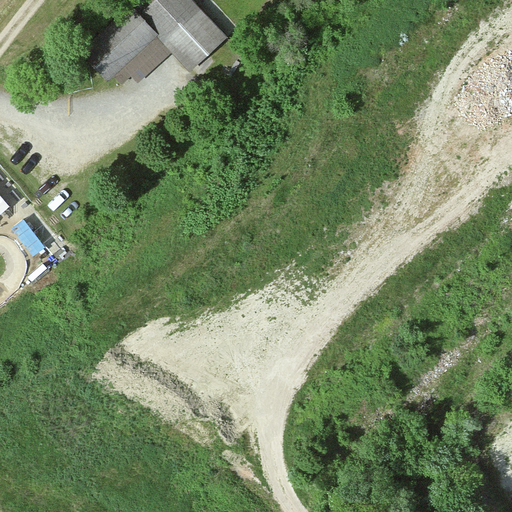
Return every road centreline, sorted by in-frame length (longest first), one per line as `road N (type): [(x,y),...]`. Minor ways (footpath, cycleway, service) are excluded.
road 1 (track): [(297,511),(285,500),(267,431),(280,367),(361,272)]
road 2 (track): [(0,109),(89,114),(166,83)]
